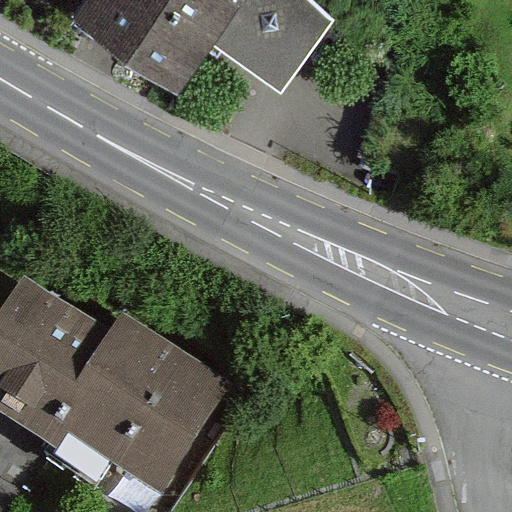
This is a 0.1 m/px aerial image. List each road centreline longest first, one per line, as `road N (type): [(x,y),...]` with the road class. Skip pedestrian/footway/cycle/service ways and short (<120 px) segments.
road 1 (secondary): [(72,121),(110,161),(316,275),(511,354)]
road 2 (secondary): [(511,294),(387,250),(125,132),(72,121)]
road 3 (residential): [(511,355),(494,440),(491,511)]
